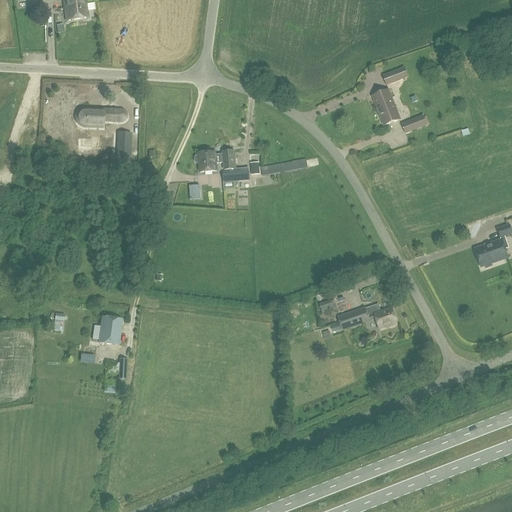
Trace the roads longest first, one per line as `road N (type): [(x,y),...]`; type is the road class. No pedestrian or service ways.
road 1 (unclassified): [(461,374),(311,127),(249,88),(204,75)]
road 2 (unclassified): [(139,511),(461,374)]
road 3 (primary): [(511,421),(279,511)]
road 4 (unclassified): [(0,67),(204,75)]
road 5 (primary): [(346,511),(511,450)]
